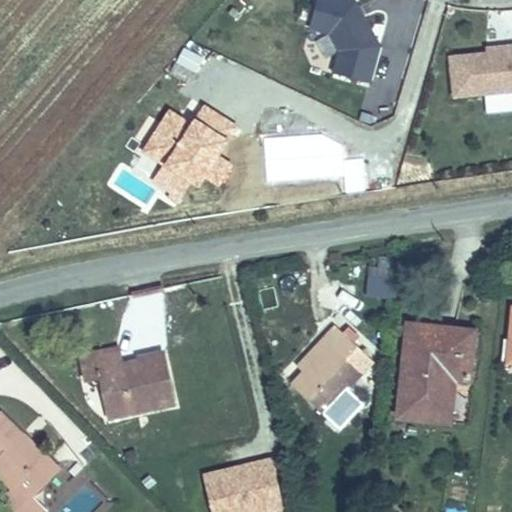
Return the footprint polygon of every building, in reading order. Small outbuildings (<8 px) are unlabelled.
[(315,0),(310,31),(329,34),(327,51),(336,52),(333,75),(374,81),(383,24),(364,21),(367,0),(315,0)] [(449,95),(511,93),(511,46),(448,48),(449,95)] [(474,330),(410,321),(397,416),(461,426),(474,330)] [(330,350),(303,377),(291,388),(321,419),(365,378),(349,362),(360,351),(340,329),(325,345),(330,350)] [(297,370),(303,377),(330,350),(325,345),(297,370)] [(121,354),(85,362),(91,386),(106,384),(115,421),(186,408),(172,351),(149,356),(150,364),(125,368),(121,354)] [(44,474),(21,449),(26,444),(6,422),(0,427),(0,484),(17,504),(8,511),(40,511),(39,510),(64,487),(50,470),(44,474)] [(85,485),(59,511),(93,511),(103,501),(85,485)]
